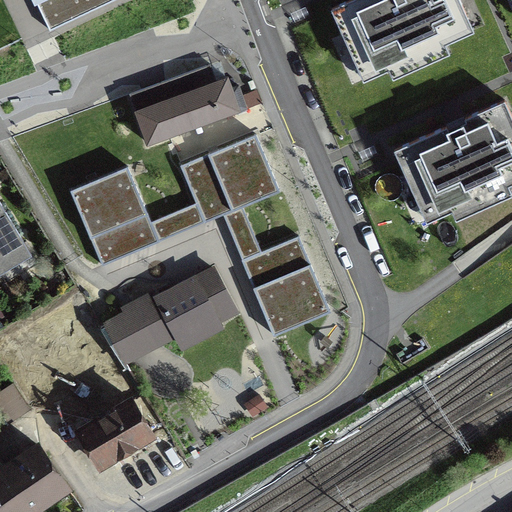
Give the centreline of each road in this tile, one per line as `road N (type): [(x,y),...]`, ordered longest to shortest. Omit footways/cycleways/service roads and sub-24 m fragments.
road 1 (residential): [(255,6),(375,305),(375,341),(364,378),(145,511)]
road 2 (residential): [(255,6),(0,98)]
road 3 (unknown): [(375,341),(385,319),(511,231)]
